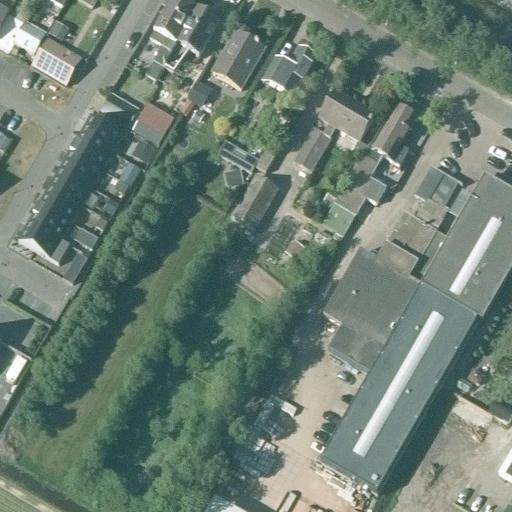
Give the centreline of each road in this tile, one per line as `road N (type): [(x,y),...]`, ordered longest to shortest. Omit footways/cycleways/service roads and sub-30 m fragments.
road 1 (residential): [(140,0),(0,245)]
road 2 (unclassified): [(511,121),(302,0)]
